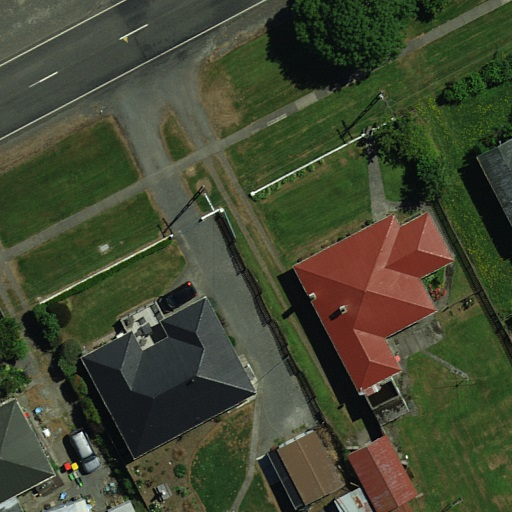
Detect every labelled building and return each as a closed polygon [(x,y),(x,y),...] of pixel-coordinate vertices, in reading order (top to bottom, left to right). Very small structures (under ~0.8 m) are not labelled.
[(511,139),(478,158),(511,220),(511,139)] [(429,288),(458,274),(426,206),(296,267),(361,406),(408,385),(390,344),(444,319),(429,288)] [(142,468),(274,397),(219,293),(86,364),(142,468)] [(75,482),(35,398),(0,415),(0,511),(33,511),(30,504),(75,482)] [(328,424),(275,454),(307,511),(310,511),(362,483),(348,459),(328,424)] [(393,433),(348,459),(362,483),(378,511),(406,511),(430,498),(393,433)]
